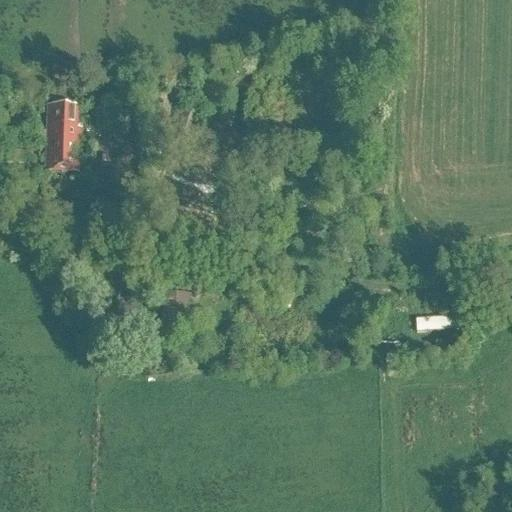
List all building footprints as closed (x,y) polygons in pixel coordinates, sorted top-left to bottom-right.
[(48,108),(45,175),(80,176),(82,131),(77,131),(78,109),(48,108)] [(172,138),(192,145),(201,117),(181,111),(172,138)] [(3,115),(3,127),(27,128),(27,116),(3,115)] [(122,151),(121,171),(137,172),(138,152),(122,151)] [(5,154),(5,166),(25,167),(26,155),(5,154)] [(221,184),(164,162),(153,192),(210,214),(221,184)] [(120,222),(119,242),(140,243),(141,222),(120,222)] [(160,342),(190,342),(191,299),(161,298),(161,303),(162,303),(162,315),(160,315),(160,342)] [(118,304),(117,321),(145,322),(146,305),(118,304)] [(415,332),(453,328),(452,318),(414,321),(415,332)]
